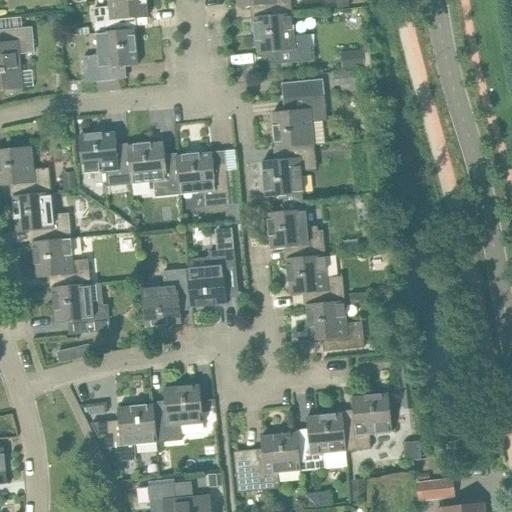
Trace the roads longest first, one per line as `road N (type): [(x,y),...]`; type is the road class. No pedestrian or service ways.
road 1 (tertiary): [(511,346),(436,0)]
road 2 (residential): [(17,390),(109,362),(229,351)]
road 3 (residential): [(0,118),(198,91)]
road 4 (residential): [(265,338),(282,365),(271,392),(240,394),(220,367),(229,351)]
road 5 (residential): [(35,511),(33,452),(17,390)]
